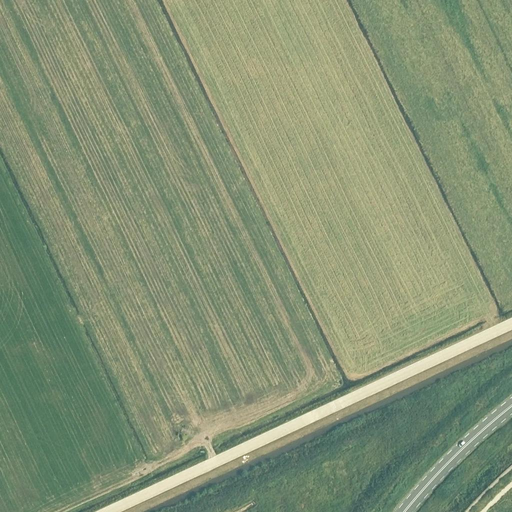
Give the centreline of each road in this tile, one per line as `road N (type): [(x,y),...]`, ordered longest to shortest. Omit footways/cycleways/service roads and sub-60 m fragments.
road 1 (tertiary): [(112,511),(511,323)]
road 2 (primary): [(403,511),(511,404)]
